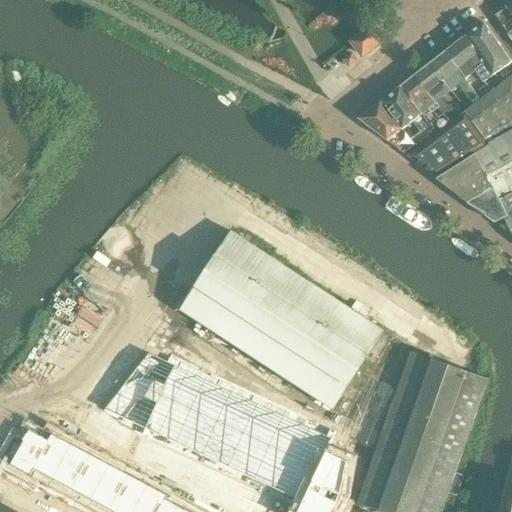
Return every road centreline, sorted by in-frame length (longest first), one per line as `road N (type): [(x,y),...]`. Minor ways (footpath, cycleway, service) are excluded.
road 1 (residential): [(349,511),(400,324),(225,211),(83,420)]
road 2 (residential): [(511,248),(330,118),(341,102)]
road 3 (residential): [(83,420),(243,511)]
